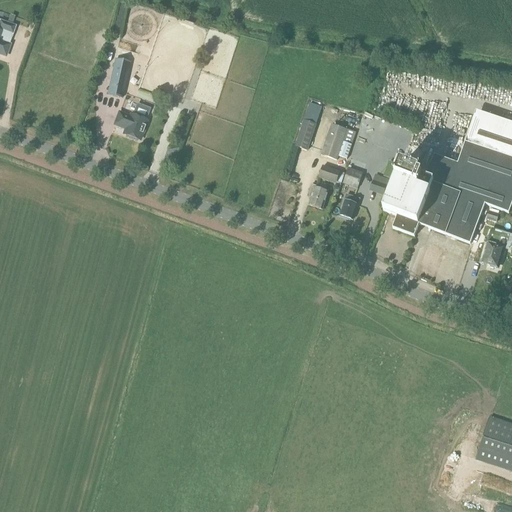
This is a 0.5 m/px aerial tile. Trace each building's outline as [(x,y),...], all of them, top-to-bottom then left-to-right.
[(0,36),(0,54),(6,57),(10,46),(9,45),(15,27),(0,22),(0,34),(1,35),(0,36)] [(115,60),(108,96),(121,98),(128,63),(115,60)] [(310,104),(304,121),(295,148),(308,152),(323,108),(310,104)] [(132,116),(131,118),(119,114),(115,126),(122,129),(123,128),(127,129),(124,135),(140,141),(143,134),(144,135),(147,129),(145,128),(147,121),(140,119),(140,117),(134,115),(133,116),(132,116)] [(408,153),(425,158),(429,145),(437,147),(444,123),(419,115),(408,153)] [(511,132),(474,119),(458,165),(434,156),(431,164),(430,164),(425,178),(420,176),(421,173),(401,166),(384,213),(471,245),(485,206),(509,214),(511,206),(511,204),(511,202),(511,132)] [(364,122),(349,169),(363,174),(368,175),(383,128),(364,122)] [(338,162),(339,158),(347,160),(352,146),(356,134),(332,125),(321,156),(338,162)] [(323,167),(321,166),(317,178),(337,185),(340,173),(323,167)] [(329,191),(325,190),(311,186),(307,198),(312,199),(309,206),(323,211),(328,194),(329,194),(329,191)] [(345,202),(341,216),(353,220),(358,206),(360,200),(347,196),(345,202)] [(487,220),(497,223),(499,216),(489,212),(487,220)] [(502,259),(509,235),(492,230),(490,236),(488,235),(488,237),(490,237),(485,253),(486,253),(483,264),(498,268),(501,258),(502,259)] [(511,424),(490,418),(480,449),(511,459),(511,424)]
